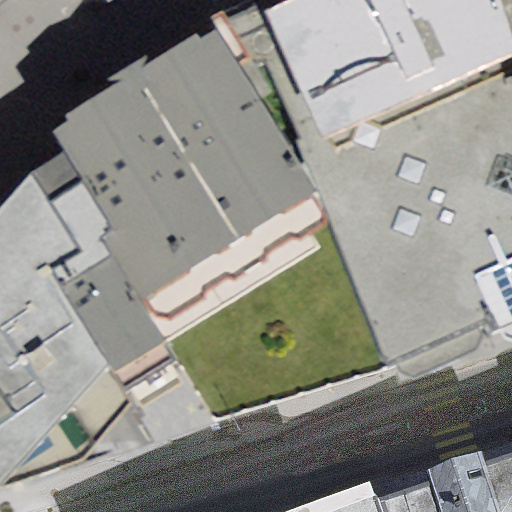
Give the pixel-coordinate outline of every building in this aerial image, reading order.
[(511,25),(504,0),(323,0),(278,20),(331,149),(511,68),(511,25)] [(327,198),(397,366),(511,334),(511,68),(331,149),(278,20),(222,37),(327,198)] [(72,168),(35,190),(147,443),(214,422),(153,305),(327,198),(222,37),(79,131),(61,139),(72,168)] [(0,229),(0,499),(1,501),(147,443),(35,190),(0,229)] [(214,422),(397,366),(327,198),(153,305),(214,422)] [(511,511),(511,484),(422,511),(511,511)]
